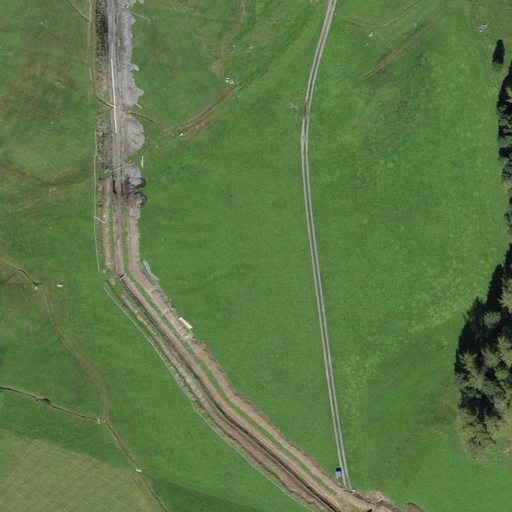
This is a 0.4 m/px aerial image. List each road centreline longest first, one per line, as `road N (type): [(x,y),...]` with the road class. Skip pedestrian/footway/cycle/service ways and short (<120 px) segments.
road 1 (track): [(359,511),(343,453),(307,162),(308,114),(334,0)]
road 2 (track): [(330,15),(309,12),(260,63),(162,139)]
